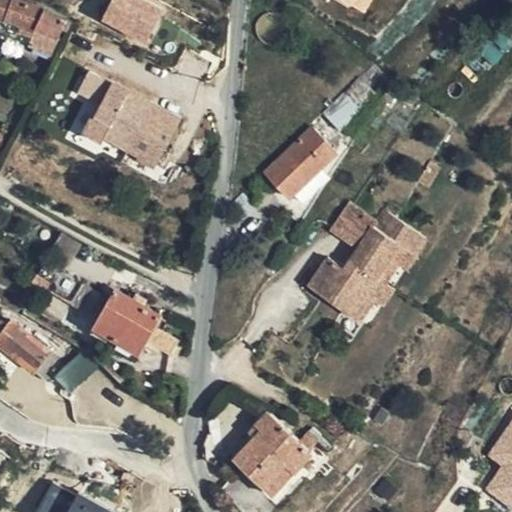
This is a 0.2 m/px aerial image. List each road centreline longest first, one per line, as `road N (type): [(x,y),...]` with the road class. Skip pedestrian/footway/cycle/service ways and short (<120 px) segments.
road 1 (residential): [(211,511),(190,436),(234,0)]
road 2 (unknown): [(193,448),(63,423),(0,400)]
